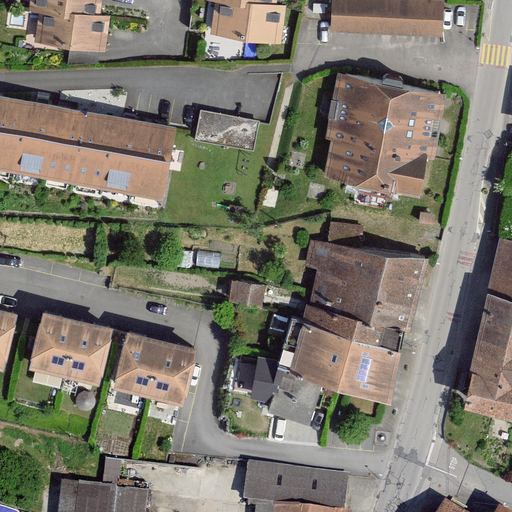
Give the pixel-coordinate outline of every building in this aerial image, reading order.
[(97,0),(36,0),(35,9),(45,11),(95,16),(97,0)] [(270,6),(226,0),(225,0),(221,34),(276,41),(280,7),(270,6)] [(444,5),(338,0),(336,0),(335,31),(443,37),(444,5)] [(95,16),(45,11),(42,42),(102,49),(105,17),(95,16)] [(439,99),(353,79),(331,172),(418,192),(439,99)] [(174,130),(0,97),(0,130),(168,161),(174,130)] [(259,124),(201,113),(195,143),(253,155),(259,124)] [(168,161),(0,130),(0,164),(162,194),(168,161)] [(511,240),(496,236),(453,396),(511,412),(511,409),(511,240)] [(314,299),(398,323),(419,252),(336,239),(325,282),(319,280),(314,299)] [(273,287),(240,282),(237,303),(270,308),(273,287)] [(304,319),(393,344),(398,323),(314,299),(309,298),(304,319)] [(20,314),(0,309),(0,367),(6,369),(20,314)] [(84,324),(52,316),(38,371),(71,379),(84,324)] [(285,367),(325,381),(386,398),(393,344),(304,319),(293,316),(279,365),(285,367)] [(115,332),(84,324),(71,379),(102,386),(115,332)] [(169,344),(137,336),(124,391),(156,399),(169,344)] [(201,352),(169,344),(156,399),(188,407),(201,352)] [(309,427),(325,381),(285,367),(269,412),(309,427)] [(341,511),(344,478),(256,468),(253,511),(341,511)] [(152,511),(154,497),(75,489),(72,511),(152,511)]
